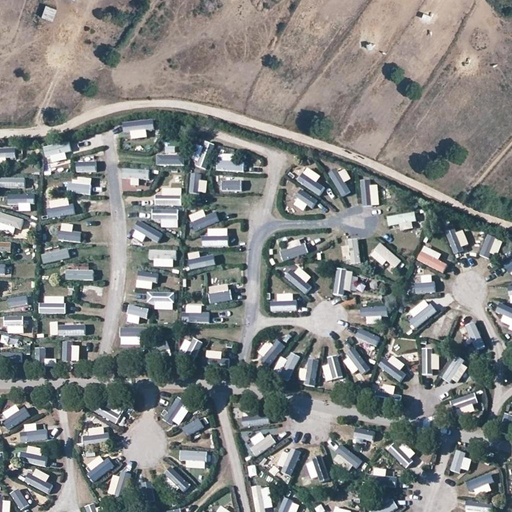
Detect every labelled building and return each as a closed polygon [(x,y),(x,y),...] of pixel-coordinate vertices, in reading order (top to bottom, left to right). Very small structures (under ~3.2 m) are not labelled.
[(158,131),(127,132),(127,145),(159,144),(158,131)] [(205,166),(209,138),(196,136),(193,164),(205,166)] [(60,173),(73,145),(61,139),(48,168),(60,173)] [(0,162),(21,164),(21,151),(0,149),(0,162)] [(181,153),(150,154),(150,167),(182,166),(181,153)] [(252,158),(220,160),(221,173),(252,171),(252,158)] [(72,172),(103,174),(104,161),(72,159),(72,172)] [(330,174),(345,201),(356,195),(341,167),(330,174)] [(296,179),(323,196),(330,185),(303,168),(296,179)] [(159,171),(127,172),(128,185),(159,184),(159,171)] [(187,178),(204,204),(215,197),(198,171),(187,178)] [(0,188),(24,190),(25,177),(0,175),(0,188)] [(64,191),(96,193),(97,180),(65,178),(64,191)] [(251,179),(219,180),(219,193),(251,192),(251,179)] [(365,181),(365,213),(378,213),(378,181),(365,181)] [(150,204),(149,189),(133,190),(134,205),(150,204)] [(185,190),(153,191),(153,204),(185,203),(185,190)] [(288,202),(315,219),(322,208),(295,191),(288,202)] [(6,208),(38,210),(38,197),(7,195),(6,208)] [(53,215),(84,217),(85,204),(53,202),(53,215)] [(224,209),(192,211),(193,224),(224,223),(224,209)] [(184,210),(153,211),(153,224),(185,223),(184,210)] [(0,228),(24,230),(25,217),(0,215),(0,228)] [(387,237),(418,232),(416,219),(385,224),(387,237)] [(56,238),(88,240),(89,227),(57,225),(56,238)] [(165,229),(133,230),(134,243),(165,242),(165,229)] [(234,231),(203,232),(203,245),(235,244),(234,231)] [(501,235),(488,231),(480,258),(493,261),(501,235)] [(467,233),(454,237),(461,264),(475,260),(467,233)] [(349,237),(350,268),(364,267),(362,236),(349,237)] [(314,238),(284,248),(288,260),(318,250),(314,238)] [(0,256),(13,257),(14,244),(0,242),(0,256)] [(427,255),(450,271),(457,260),(435,243),(427,255)] [(400,268),(379,245),(370,253),(390,277),(400,268)] [(43,260),(75,261),(75,248),(44,247),(43,260)] [(177,252),(145,253),(145,266),(177,265),(177,252)] [(511,269),(511,252),(492,267),(501,278),(511,269)] [(217,258),(185,259),(186,272),(218,271),(217,258)] [(0,277),(12,278),(13,265),(0,264),(0,277)] [(317,287),(296,264),(286,272),(307,296),(317,287)] [(65,281),(96,282),(97,269),(65,267),(65,281)] [(410,288),(438,284),(436,271),(409,274),(410,288)] [(165,272),(134,273),(134,286),(166,285),(165,272)] [(341,306),(350,276),(337,272),(329,302),(341,306)] [(501,297),(511,295),(511,281),(500,283),(501,297)] [(236,284),(204,286),(205,299),(236,297),(236,284)] [(68,300),(100,302),(101,289),(69,287),(68,300)] [(180,290),(149,292),(149,305),(181,304),(180,290)] [(300,298),(269,296),(268,309),(299,311),(300,298)] [(416,326),(438,308),(431,298),(408,314),(416,326)] [(0,305),(0,312),(31,314),(32,301),(0,300),(0,305)] [(41,313),(72,314),(73,301),(41,300),(41,313)] [(494,316),(511,324),(511,309),(500,304),(494,316)] [(160,307),(129,309),(129,322),(161,320),(160,307)] [(362,321),(394,322),(394,309),(362,308),(362,321)] [(216,310),(185,311),(185,324),(217,323),(216,310)] [(447,344),(455,318),(443,313),(433,340),(447,344)] [(0,329),(23,331),(24,318),(0,316),(0,329)] [(482,346),(474,319),(462,322),(468,349),(482,346)] [(56,337),(88,339),(89,326),(57,324),(56,337)] [(352,337),(381,349),(386,337),(357,325),(352,337)] [(279,329),(257,352),(267,361),(289,338),(279,329)] [(209,330),(180,343),(185,355),(214,342),(209,330)] [(153,331),(121,332),(122,346),(154,344),(153,331)] [(9,348),(11,336),(2,335),(0,347),(9,348)] [(41,344),(40,376),(53,376),(54,345),(41,344)] [(67,345),(66,376),(79,377),(81,345),(67,345)] [(374,372),(358,345),(347,351),(363,378),(374,372)] [(289,381),(305,353),(293,347),(278,374),(289,381)] [(143,367),(175,362),(172,349),(141,354),(143,367)] [(222,358),(223,350),(208,349),(207,357),(222,358)] [(406,360),(417,358),(416,351),(405,353),(406,360)] [(0,365),(21,367),(21,354),(0,352),(0,365)] [(436,353),(423,352),(420,379),(434,380),(436,353)] [(315,389),(323,359),(310,356),(302,386),(315,389)] [(349,386),(342,356),(329,359),(337,390),(349,386)] [(382,368),(404,385),(412,375),(391,357),(382,368)] [(225,362),(193,363),(193,376),(225,375),(225,362)] [(468,369),(457,362),(440,384),(451,392),(468,369)] [(371,398),(399,405),(402,392),(375,385),(371,398)] [(178,388),(166,417),(178,422),(190,392),(178,388)] [(479,402),(475,390),(448,397),(452,410),(479,402)] [(129,422),(107,399),(98,408),(119,431),(129,422)] [(15,436),(29,407),(17,401),(3,430),(15,436)] [(280,412),(249,405),(247,418),(278,425),(280,412)] [(206,414),(178,429),(184,441),(212,425),(206,414)] [(511,420),(506,419),(502,431),(511,434),(511,420)] [(24,424),(24,431),(40,430),(39,423),(24,424)] [(346,437),(377,444),(380,431),(349,424),(346,437)] [(25,449),(55,440),(52,427),(21,436),(25,449)] [(281,429),(253,443),(259,455),(287,440),(281,429)] [(79,443),(111,447),(112,434),(81,430),(79,443)] [(414,470),(423,460),(400,438),(391,448),(414,470)] [(208,448),(208,440),(198,440),(198,447),(208,448)] [(470,448),(458,443),(445,471),(457,477),(470,448)] [(361,470),(341,445),(331,453),(351,478),(361,470)] [(216,455),(185,447),(182,460),(213,468),(216,455)] [(287,482),(300,452),(288,447),(275,476),(287,482)] [(20,466),(51,468),(52,455),(21,453),(20,466)] [(92,484),(118,465),(110,455),(84,473),(92,484)] [(328,489),(325,457),(312,459),(315,490),(328,489)] [(199,486),(175,465),(167,475),(190,496),(199,486)] [(249,477),(258,476),(256,465),(248,466),(249,477)] [(499,479),(494,467),(464,480),(470,492),(499,479)] [(400,489),(404,476),(373,468),(370,481),(400,489)] [(54,477),(23,471),(21,484),(52,489),(54,477)] [(113,474),(108,493),(116,495),(121,476),(113,474)] [(122,474),(114,505),(127,508),(135,477),(122,474)] [(145,479),(157,508),(169,504),(157,474),(145,479)] [(256,487),(258,511),(272,511),(269,486),(256,487)] [(31,511),(15,489),(4,496),(15,511),(31,511)] [(347,511),(345,489),(332,491),(334,511),(347,511)] [(386,511),(399,507),(395,495),(365,506),(367,511),(386,511)] [(293,498),(283,511),(299,511),(304,505),(293,498)] [(473,498),(471,511),(477,511),(503,511),(504,501),(473,498)] [(230,511),(220,502),(211,511),(230,511)]
